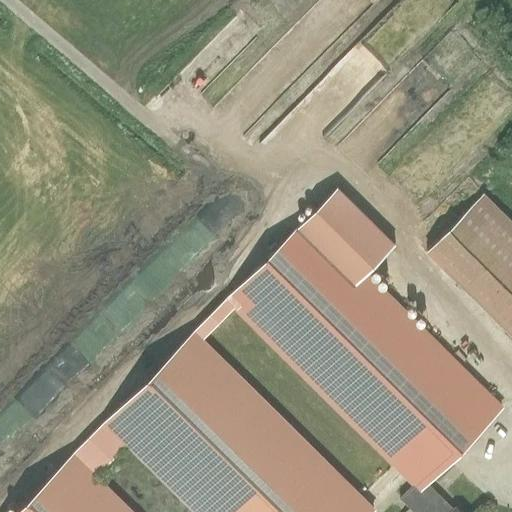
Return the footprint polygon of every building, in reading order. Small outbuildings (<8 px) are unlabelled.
[(327,137),(414,48),(404,39),(390,54),(371,35),(325,83),(333,91),(307,118),(327,137)] [(511,221),(484,193),(428,249),(511,332),(511,221)] [(366,275),(309,219),(231,297),(417,481),(401,498),(414,511),(457,511),(427,483),(501,409),(366,275)] [(375,511),(376,511),(195,333),(104,426),(191,511),(375,511)] [(130,511),(75,457),(19,511),(130,511)]
